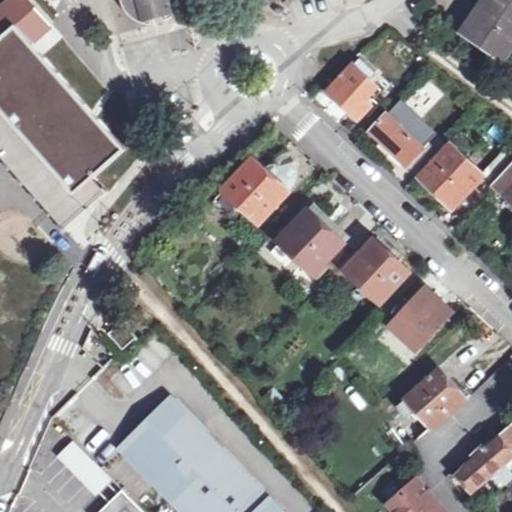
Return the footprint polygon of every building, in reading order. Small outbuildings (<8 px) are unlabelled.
[(25,0),(11,0),(0,10),(0,111),(74,196),(93,180),(123,154),(30,47),(51,28),(25,0)] [(119,0),(120,4),(123,10),(125,14),(129,19),(131,21),(135,23),(141,26),(147,28),(154,28),(153,22),(168,18),(169,22),(172,20),(175,16),(178,13),(180,9),(182,5),(183,0),(182,0),(119,0)] [(505,60),(511,50),(511,0),(475,0),(470,8),(477,12),(463,32),(505,60)] [(358,59),(327,91),(358,120),(370,106),(369,105),(364,101),(376,88),(367,79),(373,73),(358,59)] [(364,101),(369,105),(381,92),(376,88),(364,101)] [(398,100),(369,132),(417,176),(437,155),(427,145),(422,150),(421,149),(405,133),(418,119),(398,100)] [(0,111),(0,157),(63,230),(105,194),(93,180),(74,196),(0,111)] [(436,134),(418,119),(405,133),(421,149),(436,134)] [(494,186),(511,166),(511,161),(503,154),(482,175),(449,145),(419,178),(453,209),(484,176),(494,186)] [(255,158),(291,191),(295,187),(259,154),(255,158)] [(255,158),(224,190),(260,224),(291,191),(255,158)] [(511,166),(494,186),(511,203),(511,166)] [(310,208),(347,243),(351,238),(315,204),(310,208)] [(310,208),(280,241),(282,243),(294,255),(316,275),(347,243),(310,208)] [(377,240),(348,271),(383,303),(412,273),(377,240)] [(294,255),(282,243),(273,252),(286,264),(294,255)] [(429,288),(392,327),(417,350),(454,312),(429,288)] [(308,316),(322,326),(331,313),(317,303),(308,316)] [(122,323),(109,334),(123,350),(136,338),(122,323)] [(433,430),(467,399),(441,370),(407,399),(419,412),(414,415),(419,421),(423,418),(433,430)] [(282,511),(272,501),(265,507),(257,499),(263,492),(220,449),(214,454),(213,454),(201,442),(207,436),(172,401),(127,445),(193,511),(282,511)] [(501,438),(511,451),(511,437),(508,433),(501,438)] [(220,449),(207,436),(201,442),(213,454),(214,454),(220,449)] [(477,459),(459,475),(473,491),(511,458),(511,451),(501,438),(487,451),(483,447),(473,455),(477,459)] [(62,453),(100,492),(109,484),(71,445),(62,453)] [(193,511),(127,445),(121,451),(181,511),(193,511)] [(413,484),(389,505),(394,511),(438,511),(434,507),(437,504),(416,481),(413,484)] [(143,511),(123,491),(101,511),(143,511)] [(272,501),(263,492),(257,499),(265,507),(272,501)]
